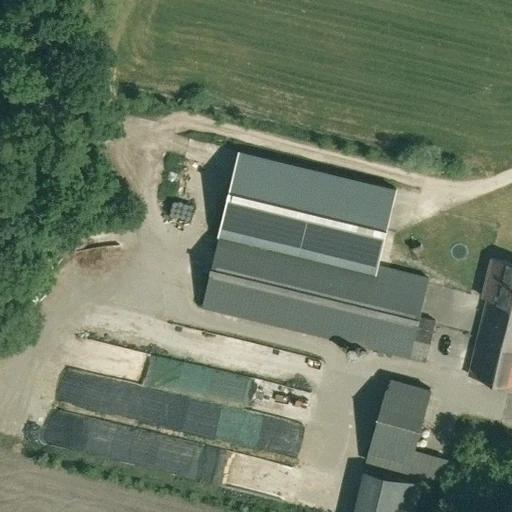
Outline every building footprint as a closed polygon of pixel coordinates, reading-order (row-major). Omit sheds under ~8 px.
[(398,189),(241,150),(222,227),(379,266),(398,189)] [(203,306),(411,357),(426,360),(436,318),(421,314),(430,278),(379,266),(222,227),(203,306)] [(511,261),(494,257),(484,297),(488,298),(470,373),(511,383),(511,261)] [(238,384),(240,378),(202,368),(196,393),(245,405),(250,387),(238,384)] [(74,376),(63,398),(90,410),(100,388),(74,376)] [(415,448),(432,389),(391,377),(369,459),(409,470),(409,472),(444,480),(450,458),(415,448)] [(301,500),(306,466),(213,453),(208,487),(301,500)]
